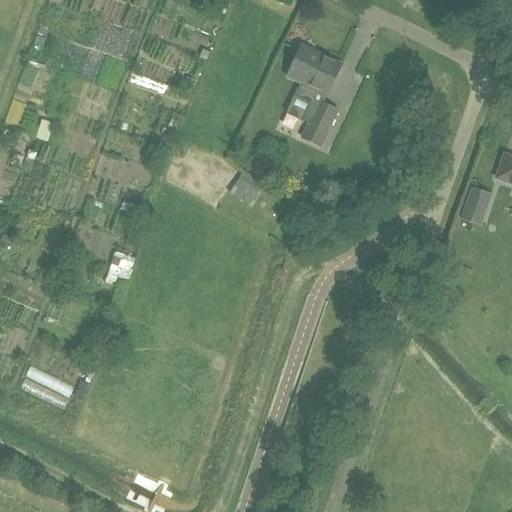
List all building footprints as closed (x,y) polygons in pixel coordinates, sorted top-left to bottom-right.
[(301,48),(287,76),(301,83),(295,95),(309,102),(300,120),(309,124),(302,139),(320,147),(337,111),(322,104),(326,95),(327,95),(341,66),(301,48)] [(200,58),(207,61),(210,54),(203,51),(200,58)] [(511,158),(505,156),(497,179),(511,184),(511,158)] [(242,180),(232,195),(252,209),(262,194),(242,180)] [(468,201),(461,220),(480,226),(487,207),(491,195),(472,189),(468,201)]
